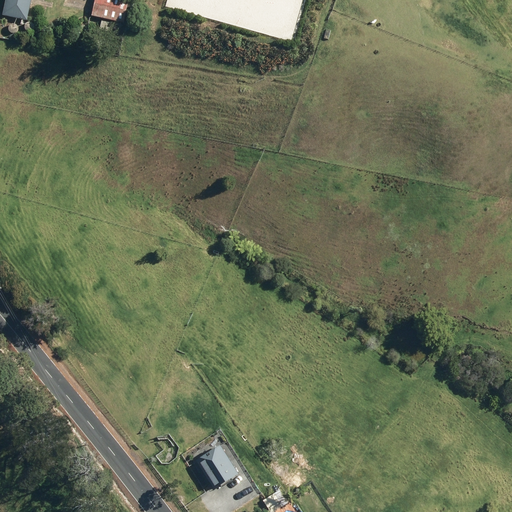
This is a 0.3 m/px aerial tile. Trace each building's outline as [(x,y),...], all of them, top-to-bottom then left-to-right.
[(7,0),(4,16),(29,22),(33,0),(7,0)] [(96,0),(93,17),(125,24),(130,0),(96,0)] [(142,8),(132,6),(130,15),(140,17),(142,8)] [(100,30),(113,33),(114,26),(101,24),(100,30)] [(274,511),(291,501),(282,487),(265,499),(273,511),(274,511)]
